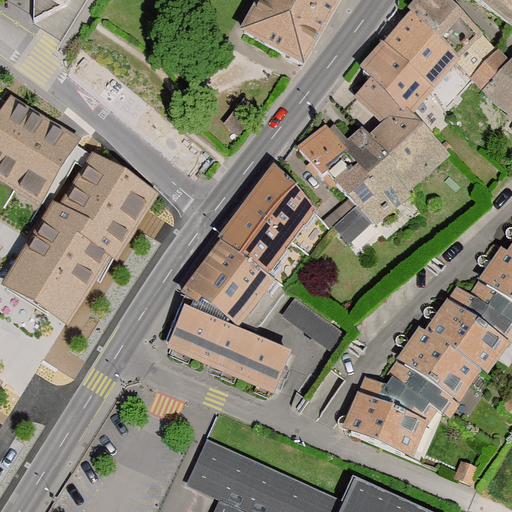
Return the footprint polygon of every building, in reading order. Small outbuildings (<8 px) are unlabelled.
[(339,0),(261,0),(243,34),(302,67),(339,0)] [(373,233),(452,155),(412,117),(456,68),(483,98),(511,122),(511,62),(509,65),(481,37),(439,0),(420,0),(406,15),(410,19),(359,73),(370,85),(355,100),(383,125),(370,141),(361,133),(348,144),(334,125),(300,152),(322,182),(330,176),(327,170),(346,157),(354,169),(331,187),(341,200),(323,214),(353,245),(371,226),(373,233)] [(511,0),(471,0),(511,31),(511,0)] [(259,113),(245,101),(223,127),(237,139),(259,113)] [(3,121),(0,118),(0,180),(46,208),(81,151),(11,108),(3,121)] [(63,209),(12,291),(66,325),(109,258),(115,262),(157,195),(102,161),(69,212),(63,209)] [(268,402),(283,361),(227,338),(266,289),(260,284),(311,216),(269,177),(173,306),(180,311),(174,318),(159,358),(268,402)] [(369,382),(358,398),(344,434),(413,463),(426,428),(438,415),(452,422),(481,379),(486,382),(511,347),(511,253),(507,260),(501,256),(471,301),(460,293),(424,339),(419,336),(396,366),(399,369),(391,380),(394,383),(386,391),(369,382)] [(296,300),(282,319),(335,357),(348,338),(296,300)] [(511,396),(500,413),(511,420),(511,396)] [(423,511),(358,482),(347,505),(209,443),(189,488),(223,503),(219,511),(423,511)] [(477,473),(461,466),(452,484),(469,491),(477,473)]
